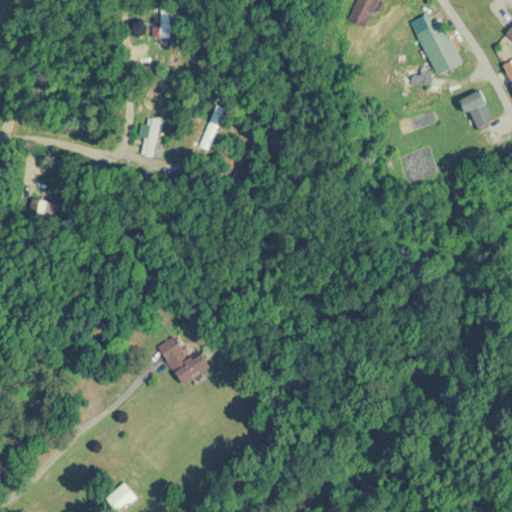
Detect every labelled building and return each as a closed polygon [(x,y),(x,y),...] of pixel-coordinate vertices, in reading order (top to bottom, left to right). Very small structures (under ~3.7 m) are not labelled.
[(379,0),(355,0),(348,17),(368,26),(379,0)] [(160,37),(171,37),(171,3),(160,3),(160,37)] [(434,55),(441,71),(463,62),(444,20),(430,26),(442,51),(434,55)] [(433,66),(412,66),(412,84),(433,84),(433,66)] [(495,119),(480,89),(462,98),(477,128),(495,119)] [(224,106),(215,103),(201,146),(211,149),(224,106)] [(158,141),(160,119),(141,118),(140,137),(145,137),(143,155),(161,157),(163,142),(158,141)] [(184,386),(212,366),(201,351),(190,358),(175,336),(158,348),(184,386)] [(107,498),(120,511),(122,511),(138,496),(124,481),(107,498)]
